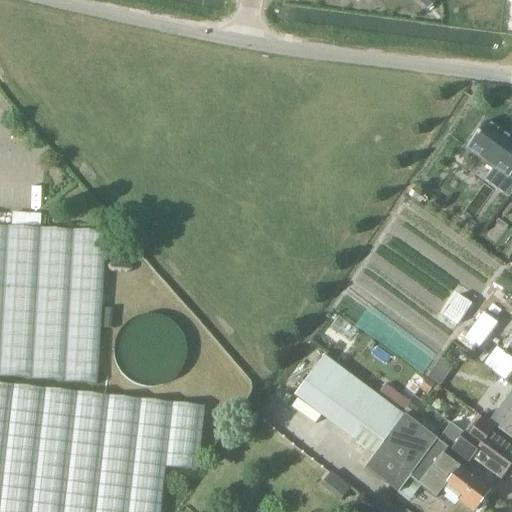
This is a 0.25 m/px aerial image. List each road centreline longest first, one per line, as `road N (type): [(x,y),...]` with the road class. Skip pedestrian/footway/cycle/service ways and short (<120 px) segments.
road 1 (unclassified): [(511,78),(242,40)]
road 2 (unclassified): [(242,40),(47,0)]
